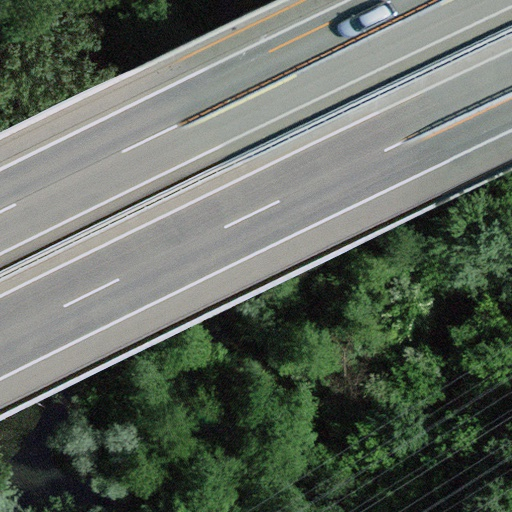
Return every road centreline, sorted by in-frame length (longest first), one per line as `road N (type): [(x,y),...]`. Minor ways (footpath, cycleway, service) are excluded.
road 1 (motorway): [(0,340),(511,90)]
road 2 (motorway): [(429,0),(0,210)]
